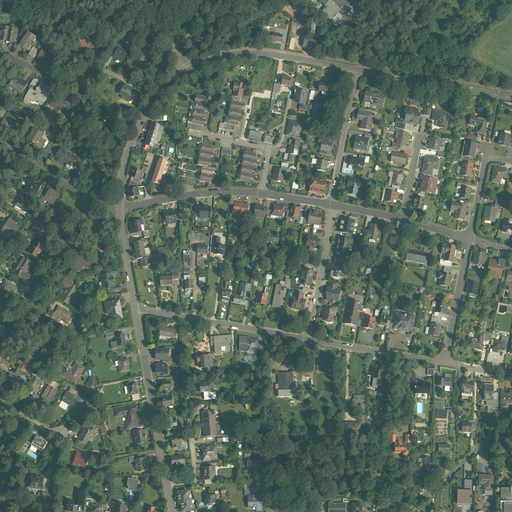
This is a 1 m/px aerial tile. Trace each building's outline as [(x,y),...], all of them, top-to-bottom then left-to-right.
[(330,23),(339,12),(341,11),(332,3),(334,1),(332,0),(330,0),(324,6),(326,8),(320,14),(330,23)] [(343,0),(332,0),(334,1),(332,3),(341,11),(339,12),(345,18),(352,11),(348,7),(350,5),(343,0)] [(9,30),(3,28),(2,32),(0,32),(0,33),(0,41),(3,42),(4,42),(4,41),(7,41),(9,30)] [(16,31),(9,30),(7,41),(10,42),(10,43),(14,43),(14,40),(16,40),(17,35),(15,35),(16,31)] [(273,34),(262,32),(260,41),(268,43),(269,34),(273,35),(273,34)] [(28,33),(18,48),(19,48),(19,47),(24,50),(28,52),(30,48),(31,48),(27,45),(29,41),(33,44),(34,42),(35,42),(35,41),(36,39),(32,36),(28,33)] [(273,35),(271,43),(275,44),(276,42),(281,43),(282,37),(273,35)] [(304,40),(303,49),(314,51),(316,42),(304,40)] [(87,41),(82,43),(79,42),(78,45),(72,47),(74,52),(76,51),(77,53),(78,54),(80,53),(84,55),(86,50),(88,50),(89,51),(96,54),(97,51),(98,48),(91,46),(89,45),(87,41)] [(121,45),(116,42),(113,48),(118,50),(119,49),(121,45)] [(382,52),(381,60),(423,68),(425,55),(383,47),(382,52)] [(142,49),(142,48),(136,58),(136,59),(136,60),(137,58),(142,62),(142,63),(143,62),(149,53),(149,52),(148,52),(143,49),(143,48),(142,48),(142,49)] [(38,52),(33,49),(33,50),(31,53),(29,56),(33,59),(38,52)] [(53,55),(43,49),(40,54),(41,54),(39,58),(48,63),(53,55)] [(119,49),(118,50),(113,58),(122,63),(127,54),(119,49)] [(149,53),(143,62),(147,65),(151,59),(150,59),(152,55),(149,53)] [(27,85),(15,77),(9,85),(16,89),(15,90),(21,94),(27,85)] [(291,79),(283,77),(281,86),(289,87),(291,79)] [(244,85),(236,84),(234,84),(233,92),(235,92),(234,98),(241,99),(242,95),(243,96),(244,88),(244,85)] [(51,91),(42,85),(36,94),(31,90),(26,99),(31,102),(33,103),(36,98),(44,103),(51,91)] [(328,86),(319,85),(318,92),(322,93),(326,93),(327,94),(328,86)] [(136,93),(125,86),(119,95),(123,98),(121,99),(127,103),(129,101),(132,100),(133,100),(135,97),(134,96),(136,93)] [(308,93),(300,91),(300,94),(294,93),(294,94),(294,95),(293,101),(298,102),(299,101),(300,101),(300,106),(305,107),(308,93)] [(377,97),(365,95),(363,103),(376,105),(376,107),(381,108),(383,96),(377,95),(377,97)] [(206,103),(206,98),(201,97),(200,96),(199,97),(197,97),(196,103),(206,106),(207,106),(208,103),(206,103)] [(67,107),(54,99),(50,106),(57,110),(54,115),(59,119),(67,107)] [(239,105),(233,103),(231,111),(240,113),(242,109),(243,109),(244,106),(239,105)] [(206,106),(197,104),(195,111),(205,113),(207,113),(207,110),(206,109),(206,106)] [(411,113),(410,110),(404,112),(406,116),(407,116),(407,118),(405,119),(405,121),(406,124),(408,124),(409,124),(417,125),(419,118),(419,116),(417,115),(415,111),(411,113)] [(205,113),(195,111),(194,118),(203,120),(205,120),(206,117),(205,117),(205,113)] [(240,113),(231,111),(230,118),(239,120),(240,116),(242,117),(242,113),(240,113)] [(448,115),(434,112),(432,121),(440,123),(439,128),(446,129),(448,115)] [(364,114),(358,113),(357,121),(362,122),(360,130),(370,132),(371,125),(370,125),(372,115),(364,114)] [(19,120),(9,114),(1,127),(8,131),(12,125),(15,127),(19,120)] [(487,120),(472,117),(470,126),(474,127),(475,125),(479,126),(478,131),(477,130),(476,134),(484,135),(486,128),(485,128),(486,123),(487,124),(487,120)] [(203,120),(194,118),(192,125),(202,127),(204,127),(204,124),(203,124),(203,120)] [(239,120),(230,118),(228,125),(232,126),(234,127),(237,127),(239,124),(240,124),(241,120),(239,120)] [(110,120),(101,119),(100,128),(116,130),(117,121),(116,121),(110,120)] [(289,123),(286,137),(292,138),(295,138),(297,131),(300,132),(302,125),(289,123)] [(406,125),(396,123),(395,129),(404,131),(406,125)] [(53,129),(46,125),(43,130),(50,134),(53,129)] [(160,127),(152,125),(150,132),(158,135),(160,127)] [(42,134),(34,130),(31,133),(33,134),(28,142),(37,148),(42,140),(39,139),(42,134)] [(158,135),(150,132),(147,139),(155,142),(158,135)] [(261,135),(249,132),(247,140),(259,143),(261,135)] [(408,135),(400,133),(399,140),(397,140),(396,145),(401,146),(405,147),(408,135)] [(509,137),(504,136),(503,138),(500,137),(499,141),(498,142),(498,144),(498,146),(507,147),(509,140),(509,137)] [(273,139),(265,137),(264,144),(272,145),(273,141),(274,140),(273,140),(273,139)] [(291,141),(289,141),(288,146),(290,146),(295,147),(295,143),(300,143),(301,144),(302,139),(295,138),(292,138),(291,141)] [(364,140),(356,138),(353,150),(366,153),(368,141),(368,140),(364,140)] [(155,142),(147,139),(145,146),(153,149),(155,142)] [(440,141),(430,139),(428,150),(438,152),(440,141)] [(300,143),(295,143),(295,147),(290,146),(289,150),(294,151),(298,152),(300,143)] [(328,145),(322,143),(322,144),(321,149),(320,155),(330,157),(332,145),(328,145)] [(475,145),(465,143),(463,148),(466,149),(464,156),(474,158),(476,146),(475,145)] [(208,146),(203,145),(202,152),(213,155),(214,151),(213,151),(212,147),(208,146)] [(61,150),(56,158),(58,159),(57,161),(57,162),(61,164),(63,164),(64,162),(68,165),(72,157),(66,153),(61,150)] [(213,155),(202,152),(200,160),(209,162),(211,158),(212,158),(213,155)] [(398,153),(392,152),(392,154),(390,163),(395,163),(397,166),(400,164),(404,165),(406,156),(397,155),(398,153)] [(255,155),(246,153),(245,160),(256,162),(257,159),(255,159),(255,155)] [(81,163),(72,157),(68,165),(67,165),(72,169),(76,171),(79,167),(82,163),(81,163)] [(358,160),(358,161),(350,159),(349,167),(353,167),(352,171),(362,173),(364,161),(358,160)] [(438,161),(425,159),(422,171),(429,172),(431,173),(432,169),(437,170),(438,161)] [(166,163),(160,160),(157,168),(164,170),(166,163)] [(209,162),(200,160),(199,167),(204,168),(208,169),(210,165),(211,166),(212,162),(209,162)] [(256,162),(245,160),(243,167),(252,169),(254,166),(255,166),(256,162)] [(323,162),(317,161),(315,171),(325,173),(327,163),(323,162)] [(464,164),(462,163),(460,176),(470,178),(472,165),(464,164)] [(252,169),(243,167),(242,175),(251,177),(253,173),(254,173),(254,170),(252,169)] [(164,170),(157,168),(155,176),(161,178),(164,170)] [(208,169),(204,168),(202,175),(211,177),(213,174),(214,174),(215,170),(208,169)] [(507,171),(493,168),(491,183),(498,184),(499,179),(506,180),(506,178),(507,171)] [(143,173),(134,170),(131,179),(138,181),(140,176),(142,176),(143,173)] [(280,171),(275,170),(273,180),(283,182),(285,172),(280,171)] [(398,174),(394,173),(391,186),(400,187),(402,175),(398,174)] [(211,177),(202,175),(201,183),(210,185),(212,181),(213,181),(214,178),(211,177)] [(251,177),(242,175),(240,182),(249,184),(251,180),(252,180),(253,177),(251,177)] [(161,178),(155,176),(152,183),(159,186),(161,178)] [(42,186),(31,179),(26,188),(37,195),(42,186)] [(354,180),(348,179),(347,186),(349,186),(347,195),(356,196),(357,188),(359,188),(360,182),(357,181),(354,180)] [(436,181),(427,179),(426,181),(422,180),(421,185),(435,188),(436,181)] [(326,183),(312,180),(310,192),(323,194),(326,183)] [(435,188),(421,185),(420,190),(424,191),(424,193),(433,195),(435,188)] [(464,189),(461,188),(461,189),(459,198),(468,200),(470,190),(464,189)] [(134,190),(128,191),(129,199),(138,198),(137,192),(138,192),(138,189),(137,189),(134,189),(134,190)] [(55,195),(50,192),(46,197),(44,201),(48,204),(49,203),(53,205),(54,202),(55,202),(56,202),(56,201),(57,201),(56,200),(56,199),(58,196),(55,194),(55,195)] [(391,193),(386,192),(386,193),(384,202),(392,203),(392,200),(396,201),(397,195),(391,193)] [(20,198),(15,206),(28,215),(33,206),(20,198)] [(424,200),(415,198),(413,208),(422,210),(424,200)] [(458,205),(453,204),(451,209),(456,210),(454,219),(463,221),(466,207),(458,205)] [(247,208),(242,207),(243,205),(240,205),(240,206),(235,205),(234,213),(237,214),(237,216),(242,217),(242,214),(246,215),(246,211),(247,208)] [(266,208),(256,206),(254,218),(259,219),(260,218),(264,219),(264,215),(266,209),(266,208)] [(272,212),(271,216),(282,218),(284,208),(273,206),(272,212)] [(495,207),(492,207),(492,209),(485,208),(483,221),(491,223),(492,220),(495,220),(497,208),(497,207),(495,207)] [(199,217),(199,218),(210,219),(211,209),(199,208),(199,217)] [(299,210),(291,208),(290,212),(289,218),(293,219),(293,220),(293,221),(295,221),(296,221),(296,220),(297,220),(299,210)] [(56,215),(56,216),(54,219),(58,221),(62,224),(62,223),(63,222),(64,222),(65,222),(65,221),(65,220),(65,219),(66,217),(58,212),(57,212),(56,213),(56,214),(56,215)] [(174,212),(166,213),(166,215),(167,224),(176,223),(174,212)] [(316,214),(310,213),(308,220),(307,224),(308,224),(314,226),(316,214)] [(322,215),(316,214),(314,226),(320,227),(322,215)] [(17,223),(11,219),(8,224),(14,228),(17,223)] [(47,225),(39,220),(37,224),(38,225),(33,233),(43,239),(46,233),(43,231),(47,225)] [(348,221),(342,220),(341,227),(354,229),(355,223),(348,221)] [(142,221),(130,223),(132,235),(141,233),(140,227),(143,226),(142,221)] [(102,227),(94,222),(88,231),(93,234),(98,237),(100,233),(99,232),(102,227)] [(508,223),(504,222),(502,232),(506,233),(506,234),(510,235),(510,234),(511,234),(511,224),(511,225),(511,223),(511,222),(510,222),(509,222),(508,223)] [(8,224),(8,223),(2,232),(9,236),(7,239),(11,242),(18,230),(14,228),(8,224)] [(379,227),(370,225),(369,234),(368,240),(376,242),(376,241),(377,241),(378,241),(379,239),(378,238),(377,238),(379,227)] [(354,229),(341,227),(339,233),(346,234),(352,235),(353,236),(354,229)] [(190,240),(190,241),(199,241),(199,235),(194,235),(194,233),(190,233),(190,235),(188,235),(188,240),(190,240)] [(344,241),(338,239),(338,241),(337,246),(349,248),(350,242),(344,241)] [(145,240),(139,241),(140,243),(134,244),(135,252),(144,250),(143,244),(145,243),(145,240)] [(316,241),(309,240),(307,247),(311,248),(314,249),(318,250),(319,245),(318,245),(319,242),(316,241)] [(42,246),(35,242),(31,248),(41,254),(43,250),(46,251),(47,249),(42,245),(42,246)] [(218,243),(214,242),(214,247),(215,247),(214,255),(222,256),(223,250),(223,247),(218,246),(218,243)] [(105,249),(96,243),(91,252),(99,257),(105,249)] [(349,248),(337,246),(336,251),(336,252),(341,254),(348,255),(348,254),(349,248)] [(455,248),(443,246),(441,252),(445,252),(443,261),(451,263),(452,263),(455,248)] [(207,247),(198,247),(197,255),(207,255),(207,247)] [(31,248),(28,254),(34,258),(34,259),(39,262),(40,259),(38,258),(41,254),(31,248)] [(144,250),(135,252),(137,261),(140,260),(142,267),(150,266),(148,255),(145,256),(144,250)] [(426,265),(428,255),(408,251),(405,261),(426,265)] [(188,255),(183,255),(183,262),(184,270),(184,279),(184,281),(188,281),(188,278),(190,278),(189,271),(192,271),(191,255),(189,255),(189,253),(188,254),(188,255)] [(485,256),(475,254),(473,263),(483,265),(484,256),(485,256)] [(82,255),(76,264),(76,263),(72,270),(79,274),(84,266),(92,271),(96,264),(82,255)] [(32,265),(23,259),(21,262),(23,263),(31,268),(32,265)] [(0,269),(4,271),(8,264),(5,261),(0,269)] [(501,267),(498,266),(499,263),(498,263),(490,261),(488,269),(491,270),(492,270),(491,271),(490,273),(492,275),(493,275),(492,278),(499,279),(501,273),(500,273),(500,270),(503,270),(503,268),(501,268),(501,267)] [(31,268),(23,263),(19,269),(17,268),(13,275),(23,280),(26,275),(31,268)] [(341,267),(334,265),(333,270),(334,271),(334,272),(331,272),(330,278),(335,279),(338,279),(339,277),(342,278),(343,272),(340,271),(341,267)] [(313,272),(302,270),(301,277),(312,279),(313,272)] [(451,277),(439,274),(438,279),(440,280),(439,286),(449,288),(451,277)] [(109,276),(101,278),(102,284),(113,282),(112,276),(109,276)] [(312,279),(301,277),(300,285),(310,287),(312,279)] [(172,278),(160,279),(161,288),(173,287),(172,285),(173,285),(173,284),(172,284),(172,281),(172,278)] [(73,283),(66,279),(61,287),(65,290),(65,292),(62,295),(63,296),(61,300),(64,302),(63,303),(68,306),(72,299),(74,301),(76,297),(74,296),(75,294),(74,288),(71,286),(73,283)] [(188,281),(184,281),(185,291),(189,290),(193,290),(193,281),(188,281)] [(113,282),(102,284),(103,291),(108,290),(109,294),(112,293),(112,289),(114,289),(114,288),(113,282)] [(337,284),(329,282),(328,289),(336,291),(337,284)] [(6,283),(0,291),(0,295),(3,297),(6,293),(14,298),(14,299),(18,292),(19,291),(6,283)] [(478,285),(468,283),(466,294),(469,294),(476,296),(478,285)] [(248,286),(243,285),(241,292),(240,292),(239,298),(235,297),(235,298),(234,303),(238,304),(238,305),(246,306),(250,287),(250,286),(249,286),(248,286)] [(279,286),(276,286),(272,308),(280,309),(281,301),(279,300),(280,292),(283,293),(284,287),(279,286)] [(328,289),(327,289),(326,293),(327,293),(326,296),(327,298),(327,299),(326,302),(330,302),(330,303),(331,304),(333,304),(335,303),(335,302),(337,303),(338,297),(336,296),(337,291),(328,289)] [(226,291),(223,290),(221,298),(229,299),(230,300),(231,292),(226,291)] [(18,292),(14,299),(14,298),(12,301),(15,303),(21,294),(18,292)] [(264,296),(264,297),(258,296),(256,304),(265,306),(267,297),(267,296),(264,296)] [(295,299),(293,299),(292,307),(299,308),(299,310),(303,311),(305,301),(301,301),(295,299)] [(116,302),(104,304),(106,311),(110,310),(112,322),(122,320),(119,308),(120,308),(119,302),(119,301),(116,302)] [(351,319),(346,318),(344,325),(356,327),(357,321),(358,315),(359,315),(359,312),(363,313),(364,307),(356,306),(357,303),(353,302),(352,305),(348,304),(346,313),(352,314),(351,319)] [(442,305),(436,304),(434,313),(438,314),(445,315),(446,306),(442,305)] [(5,309),(0,306),(0,317),(4,320),(8,312),(9,313),(11,310),(6,307),(5,309)] [(74,317),(59,307),(55,314),(53,317),(53,318),(59,321),(60,319),(69,325),(74,317)] [(330,310),(324,309),(322,321),(332,323),(334,311),(330,310)] [(382,313),(380,326),(386,327),(387,322),(389,314),(382,313)] [(414,317),(397,314),(396,322),(394,321),(393,325),(393,329),(411,332),(412,332),(412,328),(414,317)] [(437,317),(432,316),(430,322),(439,324),(440,318),(437,317)] [(375,320),(365,318),(363,329),(372,331),(375,320)] [(440,326),(430,324),(428,335),(438,337),(440,326)] [(175,332),(161,329),(160,331),(160,332),(159,337),(174,339),(174,338),(175,332)] [(476,341),(468,339),(466,348),(475,349),(475,348),(481,349),(482,341),(483,336),(477,334),(476,341)] [(118,337),(116,338),(117,343),(117,347),(118,347),(126,346),(124,336),(118,337)] [(231,337),(221,338),(221,339),(214,340),(214,346),(215,355),(221,354),(220,347),(231,346),(231,348),(232,348),(232,346),(231,346),(231,337)] [(247,339),(239,337),(239,352),(247,353),(248,341),(247,341),(247,339)] [(501,342),(495,341),(494,346),(492,353),(497,353),(497,352),(497,351),(497,350),(504,352),(506,340),(502,339),(501,342)] [(258,341),(248,340),(248,341),(247,353),(251,353),(251,349),(256,350),(257,349),(258,349),(259,344),(257,344),(258,341)] [(44,349),(39,357),(46,362),(44,365),(49,368),(56,357),(44,349)] [(168,351),(156,351),(156,361),(163,361),(167,360),(167,359),(166,356),(168,356),(168,351)] [(329,353),(320,353),(320,365),(325,365),(325,364),(326,359),(328,360),(329,353)] [(208,358),(197,359),(198,365),(199,364),(200,370),(205,369),(206,370),(209,370),(209,363),(208,358)] [(34,366),(24,360),(22,364),(20,366),(18,370),(23,373),(24,374),(25,373),(28,368),(31,369),(34,366)] [(128,361),(118,362),(118,363),(119,367),(120,374),(129,372),(128,367),(129,366),(128,361)] [(325,364),(325,365),(325,375),(335,375),(336,364),(325,364)] [(72,372),(65,368),(61,376),(75,384),(84,370),(76,365),(72,372)] [(383,373),(374,372),(372,388),(375,388),(376,380),(381,381),(383,373)] [(292,374),(278,375),(278,386),(276,386),(276,393),(278,393),(279,398),(293,398),(293,392),(292,374)] [(444,375),(444,380),(438,380),(437,387),(444,387),(451,388),(452,375),(444,375)] [(19,381),(11,376),(8,382),(19,389),(22,384),(22,383),(19,381)] [(42,383),(34,377),(27,388),(31,390),(30,391),(35,394),(42,383)] [(91,378),(86,387),(91,390),(95,385),(94,380),(91,378)] [(466,381),(463,381),(463,382),(461,381),(460,389),(462,390),(461,396),(471,398),(472,390),(469,390),(470,383),(470,382),(469,382),(469,381),(469,380),(468,380),(468,379),(467,380),(466,380),(466,381)] [(19,389),(8,382),(4,387),(15,394),(19,389)] [(172,383),(162,384),(163,391),(170,390),(170,388),(173,388),(172,383)] [(135,384),(127,385),(129,396),(132,396),(137,395),(135,384)] [(202,384),(202,385),(200,385),(200,389),(201,394),(204,394),(209,393),(209,394),(212,394),(211,390),(210,390),(209,385),(209,384),(205,384),(204,384),(202,384)] [(429,384),(415,384),(415,389),(414,388),(414,390),(415,390),(415,394),(429,394),(429,384)] [(493,386),(484,386),(483,401),(486,401),(492,402),(492,400),(493,386)] [(49,387),(42,398),(47,401),(48,400),(51,402),(57,392),(49,387)] [(79,393),(73,390),(70,395),(74,398),(75,398),(79,393)] [(511,395),(509,395),(503,395),(503,392),(501,392),(500,397),(501,397),(501,407),(505,407),(505,404),(511,404),(511,395)] [(70,395),(67,393),(63,400),(62,403),(69,407),(69,409),(72,411),(77,401),(73,399),(74,398),(70,395)] [(162,399),(161,399),(163,409),(168,409),(167,407),(173,406),(172,397),(168,398),(162,399)] [(365,397),(359,397),(359,401),(356,401),(356,403),(360,403),(360,415),(364,415),(364,408),(365,408),(365,397)] [(443,402),(434,402),(434,409),(443,410),(443,402)] [(91,408),(87,405),(87,406),(82,414),(91,419),(96,411),(91,408)] [(137,407),(116,411),(117,418),(125,416),(125,417),(125,418),(127,427),(138,426),(138,425),(135,412),(138,412),(137,407)] [(434,409),(434,418),(446,418),(446,411),(443,410),(434,409)] [(214,412),(202,413),(203,425),(215,424),(214,412)] [(165,421),(167,431),(171,430),(171,428),(177,427),(175,419),(172,419),(165,421)] [(215,424),(203,425),(204,438),(216,437),(219,436),(219,433),(216,434),(215,424)] [(360,424),(345,424),(344,434),(353,434),(353,433),(360,433),(360,424)] [(471,424),(462,424),(461,433),(471,433),(471,424)] [(10,437),(19,443),(27,431),(18,425),(10,437)] [(85,433),(83,432),(77,441),(86,446),(87,444),(86,442),(87,440),(89,441),(91,437),(91,438),(92,438),(94,439),(97,434),(96,433),(92,431),(88,429),(85,433)] [(139,433),(134,434),(136,445),(146,444),(145,439),(145,436),(144,436),(144,432),(143,432),(139,433)] [(37,438),(31,434),(26,443),(31,446),(37,438)] [(41,440),(37,437),(37,438),(31,446),(42,453),(48,444),(41,439),(41,440)] [(180,437),(176,438),(176,437),(173,437),(172,437),(173,439),(171,439),(172,442),(172,446),(176,446),(177,449),(181,448),(181,445),(183,445),(182,445),(184,444),(183,440),(181,440),(180,437)] [(402,444),(395,444),(395,453),(396,453),(400,453),(402,453),(402,455),(404,456),(406,457),(407,455),(407,453),(406,451),(405,451),(405,450),(405,446),(402,446),(402,444)] [(214,447),(202,448),(203,462),(209,462),(209,458),(217,457),(216,449),(222,449),(222,447),(214,447)] [(78,455),(74,466),(79,468),(80,466),(84,467),(88,459),(82,457),(78,455)] [(179,457),(171,458),(172,466),(176,465),(177,467),(185,465),(184,456),(179,457)] [(140,460),(134,461),(136,470),(139,469),(139,473),(148,472),(145,459),(140,460)] [(261,459),(247,459),(247,467),(261,467),(261,459)] [(423,465),(416,465),(416,469),(415,469),(414,469),(414,476),(425,476),(425,467),(425,465),(423,465)] [(211,468),(203,468),(204,474),(204,481),(211,481),(214,481),(213,474),(215,474),(215,468),(215,467),(211,468)] [(372,476),(373,477),(371,490),(372,490),(384,491),(384,488),(386,479),(385,479),(386,474),(377,474),(376,472),(376,471),(375,471),(374,470),(372,470),(371,471),(371,472),(370,473),(370,474),(371,475),(372,476)] [(492,476),(479,476),(479,483),(484,483),(485,483),(485,490),(492,490),(492,476)] [(36,477),(31,477),(30,489),(42,490),(43,480),(36,479),(36,477)] [(131,480),(129,480),(128,486),(130,487),(129,491),(136,492),(137,484),(139,485),(140,481),(136,481),(136,477),(132,477),(131,480)] [(510,490),(501,489),(500,498),(502,498),(502,502),(500,502),(500,509),(501,509),(500,511),(511,511),(511,498),(510,498),(510,493),(511,493),(511,487),(510,488),(510,490)] [(457,503),(472,503),(472,491),(466,491),(457,491),(457,503)] [(76,492),(74,506),(81,506),(83,493),(76,492)] [(188,492),(177,493),(179,505),(181,504),(181,511),(186,511),(189,511),(192,511),(191,500),(189,501),(188,492)] [(217,496),(205,496),(206,506),(210,506),(210,505),(216,505),(216,501),(216,500),(217,499),(217,496)] [(252,496),(248,496),(248,508),(257,508),(256,511),(257,511),(262,511),(261,496),(252,496)] [(65,503),(64,503),(63,511),(66,511),(71,511),(72,504),(71,504),(65,503)] [(117,503),(117,506),(116,506),(115,511),(114,511),(125,511),(126,507),(122,507),(122,504),(117,503)] [(345,511),(346,504),(328,503),(328,511),(345,511)]
